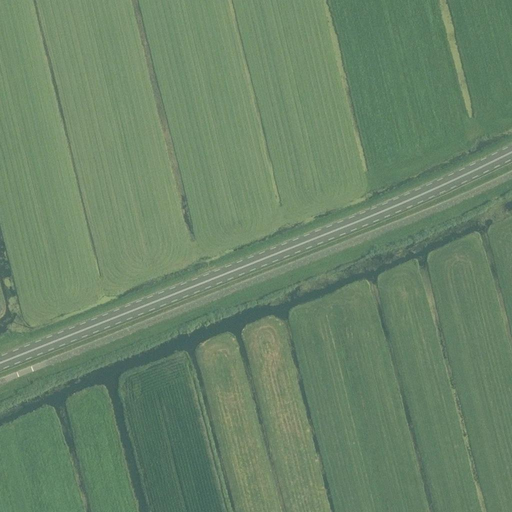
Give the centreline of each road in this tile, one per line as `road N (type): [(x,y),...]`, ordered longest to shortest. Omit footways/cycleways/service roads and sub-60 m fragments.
road 1 (primary): [(0,363),(341,229),(511,152)]
road 2 (unclassified): [(0,382),(511,175)]
